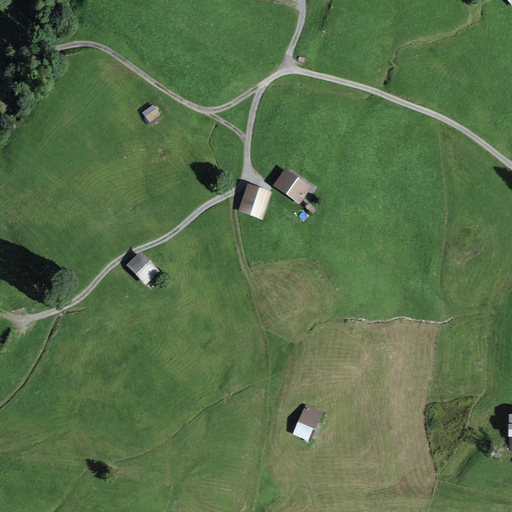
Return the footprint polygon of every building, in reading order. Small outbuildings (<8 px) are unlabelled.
[(153,125),(165,117),(155,103),(144,111),(153,125)] [(275,186),(298,202),(307,190),(284,174),(275,186)] [(248,190),(241,211),(260,218),(267,196),(248,190)] [(128,268),(149,290),(159,280),(139,258),(128,268)] [(302,442),(306,443),(318,415),(305,409),(294,435),(303,439),(302,442)]
